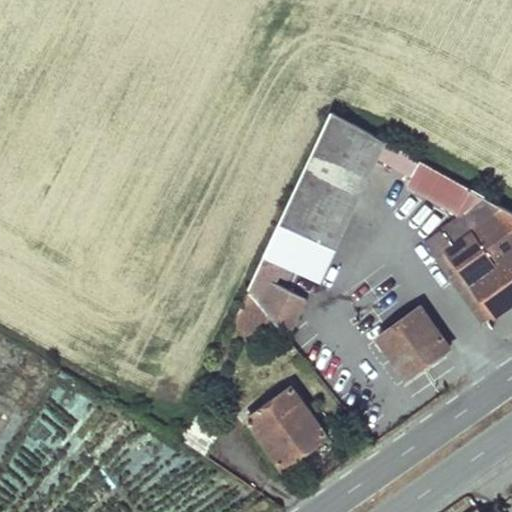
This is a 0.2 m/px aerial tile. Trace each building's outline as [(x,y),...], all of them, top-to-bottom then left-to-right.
[(332,112),(249,292),(287,337),(306,300),(276,284),(279,276),(287,279),(292,268),(319,281),(379,157),(407,173),(416,159),(332,112)] [(511,302),(511,211),(421,162),(406,186),(454,212),(458,217),(424,242),(482,323),(511,302)] [(421,307),(378,338),(406,379),(450,348),(421,307)] [(234,322),(213,367),(225,374),(236,353),(234,350),(244,328),(234,322)] [(292,388),(247,421),(282,470),(327,438),(292,388)] [(194,408),(179,438),(205,456),(224,428),(194,408)]
